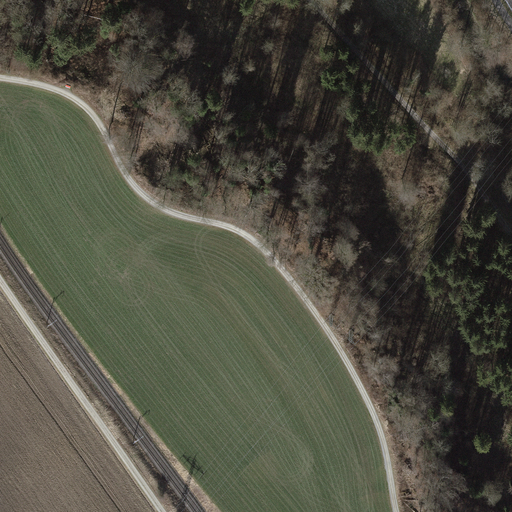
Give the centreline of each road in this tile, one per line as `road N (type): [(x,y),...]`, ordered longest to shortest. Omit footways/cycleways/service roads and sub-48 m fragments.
road 1 (track): [(0,77),(75,98),(147,194),(246,236),(283,272),(336,344),(382,432),(398,511)]
road 2 (track): [(511,235),(458,159),(310,0)]
road 3 (track): [(0,280),(161,511)]
